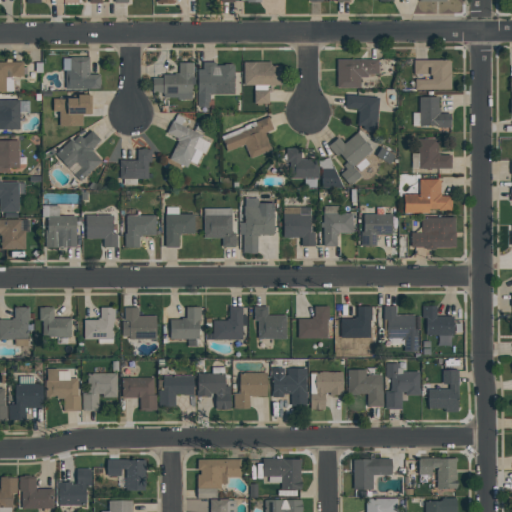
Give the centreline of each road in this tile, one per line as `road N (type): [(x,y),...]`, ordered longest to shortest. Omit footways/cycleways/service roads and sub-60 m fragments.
road 1 (residential): [(478,0),(486,511)]
road 2 (residential): [(0,34),(511,32)]
road 3 (residential): [(0,447),(80,439),(486,438)]
road 4 (residential): [(0,280),(484,280)]
